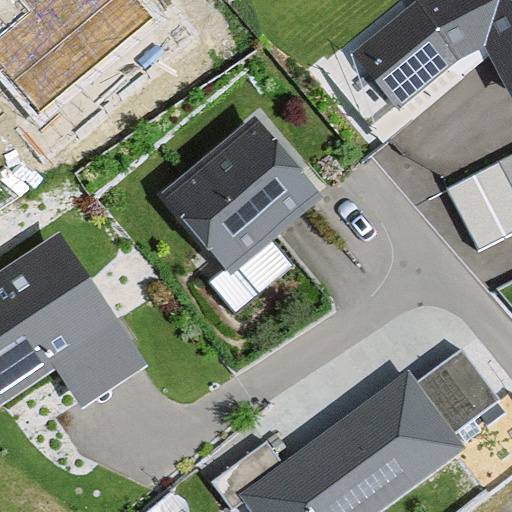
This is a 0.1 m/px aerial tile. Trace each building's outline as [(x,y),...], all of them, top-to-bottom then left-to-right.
[(147,16),(133,0),(43,0),(0,37),(0,65),(39,110),(147,16)] [(511,0),(441,0),(418,12),(357,63),(397,114),(455,64),(486,51),(511,108),(511,0)] [(316,205),(255,132),(171,201),(232,275),(316,205)] [(511,162),(509,153),(453,170),(473,235),(511,223),(511,162)] [(143,374),(60,246),(0,284),(0,402),(3,406),(57,371),(84,413),(143,374)] [(378,511),(458,453),(408,385),(248,503),(254,511),(378,511)]
